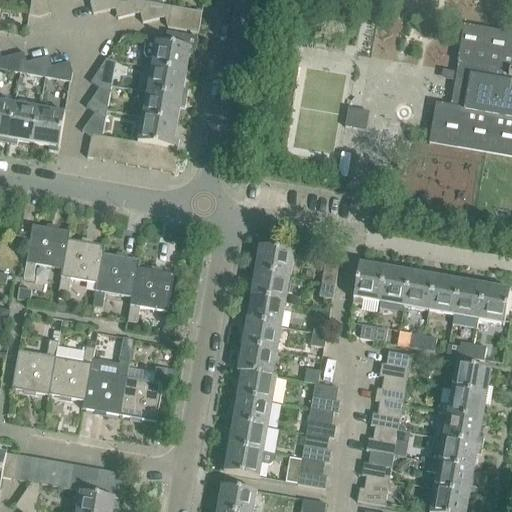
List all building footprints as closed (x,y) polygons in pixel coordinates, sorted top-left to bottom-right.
[(32,0),(30,17),(40,19),(50,16),(45,0),(32,0)] [(121,0),(91,0),(91,4),(94,16),(116,10),(120,9),(121,0)] [(116,10),(118,20),(141,15),(145,13),(146,4),(124,0),(121,0),(120,9),(116,10)] [(141,15),(143,24),(166,19),(170,18),(172,8),(146,4),(145,13),(141,15)] [(198,35),(202,14),(172,8),(170,18),(166,19),(168,29),(198,35)] [(436,107),(429,145),(429,147),(511,161),(511,38),(464,30),(458,64),(459,64),(451,110),(436,107)] [(153,70),(186,76),(189,59),(194,60),(198,40),(167,34),(165,45),(158,44),(153,70)] [(0,71),(21,75),(22,65),(27,64),(24,54),(2,60),(0,60),(0,71)] [(21,75),(46,79),(48,70),(52,68),(49,58),(27,64),(22,65),(21,75)] [(103,86),(113,88),(117,63),(107,61),(91,83),(100,90),(103,86)] [(48,70),(46,79),(72,84),(73,76),(70,63),(52,68),(48,70)] [(149,95),(187,101),(188,93),(183,92),(186,76),(153,70),(149,95)] [(98,111),(108,113),(113,88),(103,86),(100,90),(86,108),(95,115),(98,111)] [(144,119),(178,125),(180,109),(185,110),(187,101),(149,95),(144,119)] [(0,144),(8,145),(15,107),(0,104),(0,144)] [(18,143),(34,145),(40,112),(15,107),(8,145),(17,147),(18,143)] [(348,110),(345,129),(365,133),(368,114),(348,110)] [(95,136),(104,138),(108,113),(98,111),(95,115),(81,133),(91,140),(95,136)] [(66,116),(40,112),(34,145),(51,148),(50,153),(59,155),(66,116)] [(178,125),(144,119),(140,144),(145,145),(156,147),(166,149),(178,151),(180,142),(175,141),(178,125)] [(108,139),(104,138),(95,136),(91,140),(88,160),(104,163),(108,139)] [(104,163),(116,165),(120,141),(108,139),(104,163)] [(116,165),(127,167),(132,143),(120,141),(116,165)] [(127,167),(140,169),(145,145),(140,144),(132,143),(127,167)] [(156,147),(145,145),(140,169),(151,171),(156,147)] [(162,173),(166,149),(156,147),(151,171),(162,173)] [(162,173),(174,175),(178,151),(166,149),(162,173)] [(70,234),(33,228),(24,281),(34,283),(37,267),(63,272),(68,242),(69,242),(70,234)] [(63,272),(59,296),(68,297),(71,281),(98,285),(101,265),(103,257),(104,249),(69,242),(68,242),(63,272)] [(253,266),(252,274),(290,281),(294,255),(261,249),(258,266),(253,266)] [(322,286),(335,288),(341,258),(327,256),(322,286)] [(106,296),(132,301),(139,263),(103,257),(101,265),(98,286),(98,285),(93,309),(103,311),(106,296)] [(354,300),(379,305),(386,266),(378,264),(376,270),(360,267),(354,300)] [(379,305),(403,309),(409,276),(394,273),(395,267),(386,266),(379,305)] [(132,301),(128,324),(138,325),(141,311),(167,315),(174,278),(138,272),(133,301),(132,301)] [(403,309),(430,314),(437,275),(426,273),(425,278),(409,276),(403,309)] [(255,283),(252,299),(286,305),(290,281),(252,274),(250,282),(255,283)] [(430,314),(455,318),(461,285),(447,282),(448,277),(437,275),(430,314)] [(0,285),(7,287),(8,278),(0,276),(0,285)] [(478,322),(485,283),(476,282),(475,287),(461,285),(455,318),(478,322)] [(494,285),(485,283),(478,322),(504,327),(510,293),(493,290),(494,285)] [(333,301),(335,288),(322,286),(320,299),(333,301)] [(29,303),(31,293),(19,291),(17,301),(29,303)] [(244,314),(242,323),(281,330),(286,305),(252,299),(249,315),(244,314)] [(64,307),(57,306),(56,315),(63,316),(64,307)] [(0,322),(8,324),(10,313),(0,311),(0,322)] [(246,333),(243,349),(277,355),(281,330),(242,323),(241,333),(246,333)] [(315,324),(313,336),(326,338),(328,326),(315,324)] [(172,329),(163,328),(161,340),(170,341),(172,329)] [(361,342),(372,345),(375,330),(364,328),(361,342)] [(375,330),(372,345),(385,347),(388,332),(375,330)] [(326,338),(313,336),(311,348),(324,351),(326,338)] [(409,351),(423,353),(426,339),(412,336),(409,351)] [(426,339),(423,353),(434,355),(437,341),(426,339)] [(13,391),(49,397),(56,360),(59,345),(58,344),(52,343),(50,343),(47,359),(20,353),(13,391)] [(89,343),(87,350),(95,351),(97,344),(89,343)] [(459,360),(471,362),(474,348),(461,345),(459,360)] [(84,413),(120,419),(126,380),(128,380),(134,348),(127,346),(126,352),(124,351),(121,368),(93,363),(91,374),(85,404),(84,413)] [(474,348),(471,362),(482,364),(485,350),(474,348)] [(49,397),(85,404),(91,374),(93,363),(95,351),(87,350),(86,349),(83,365),(56,360),(49,397)] [(233,373),(239,375),(272,380),(277,355),(243,349),(240,365),(235,364),(233,373)] [(386,369),(409,372),(411,359),(389,355),(386,369)] [(384,380),(407,384),(409,372),(386,369),(382,368),(379,380),(384,380)] [(453,391),(492,398),(493,390),(489,389),(491,374),(457,368),(453,391)] [(154,385),(128,380),(120,419),(156,426),(164,380),(166,371),(157,370),(154,385)] [(173,373),(166,371),(164,380),(172,381),(173,373)] [(304,386),(316,388),(317,388),(320,375),(306,373),(304,386)] [(242,384),(240,399),(272,405),(276,381),(272,380),(239,375),(238,383),(242,384)] [(384,380),(382,392),(405,396),(407,384),(384,380)] [(317,388),(316,388),(314,400),(337,404),(339,392),(317,388)] [(490,407),(492,398),(453,391),(450,409),(442,407),(439,409),(438,414),(449,416),(483,422),(486,406),(490,407)] [(405,396),(382,392),(382,393),(377,392),(375,405),(380,405),(403,409),(405,396)] [(232,414),(230,423),(268,430),(272,405),(240,399),(237,415),(232,414)] [(337,404),(314,400),(312,412),(335,417),(334,417),(339,418),(341,405),(336,405),(337,404)] [(380,405),(378,416),(401,421),(403,409),(380,405)] [(335,417),(312,412),(309,425),(332,430),(334,417),(335,417)] [(378,417),(373,416),(371,429),(375,430),(398,434),(401,421),(378,416),(378,417)] [(444,441),(483,448),(484,439),(480,438),(483,422),(449,416),(444,441)] [(233,434),(231,450),(263,455),(268,430),(230,423),(228,433),(233,434)] [(332,430),(309,425),(307,438),(330,442),(330,443),(334,443),(336,431),(332,430)] [(396,446),(398,434),(375,430),(373,442),(396,446)] [(307,438),(305,450),(328,454),(330,443),(330,442),(307,438)] [(481,457),(483,448),(444,441),(442,457),(433,456),(430,459),(429,464),(440,466),(474,472),(477,456),(481,457)] [(366,455),(371,456),(371,455),(394,459),(396,446),(373,442),(373,443),(369,442),(366,455)] [(259,481),(261,467),(269,469),(273,466),(274,457),(263,455),(231,450),(228,466),(223,465),(221,474),(259,481)] [(305,450),(303,462),(326,466),(325,467),(330,468),(332,455),(328,454),(305,450)] [(0,491),(1,491),(3,482),(14,484),(18,459),(0,455),(0,491)] [(371,455),(371,456),(369,467),(392,471),(394,459),(371,455)] [(20,485),(32,487),(34,487),(38,463),(25,460),(20,485)] [(303,462),(303,464),(301,475),(323,479),(325,467),(326,466),(303,462)] [(34,487),(41,488),(46,489),(50,465),(38,463),(34,487)] [(50,465),(46,489),(59,491),(63,467),(50,465)] [(436,491),(474,498),(475,489),(471,488),(474,472),(440,466),(436,491)] [(59,491),(71,493),(75,469),(63,467),(59,491)] [(366,480),(390,484),(392,471),(369,467),(364,467),(362,479),(366,480)] [(71,493),(83,496),(87,471),(75,469),(71,493)] [(87,471),(83,496),(96,498),(100,474),(87,471)] [(96,498),(108,500),(113,476),(100,474),(96,498)] [(323,479),(301,475),(298,488),(325,493),(327,480),(323,479)] [(108,500),(121,502),(125,478),(113,476),(108,500)] [(366,480),(364,493),(387,496),(390,484),(366,480)] [(37,511),(41,488),(34,487),(32,487),(16,510),(18,511),(37,511)] [(214,511),(253,511),(256,494),(224,488),(221,505),(216,504),(214,511)] [(472,507),(474,498),(436,491),(431,511),(467,511),(468,506),(472,507)] [(364,493),(360,492),(358,504),(385,509),(387,496),(364,493)] [(83,496),(79,511),(114,511),(114,510),(119,511),(121,502),(108,500),(96,498),(83,496)] [(302,511),(325,511),(327,507),(304,502),(302,511)]
